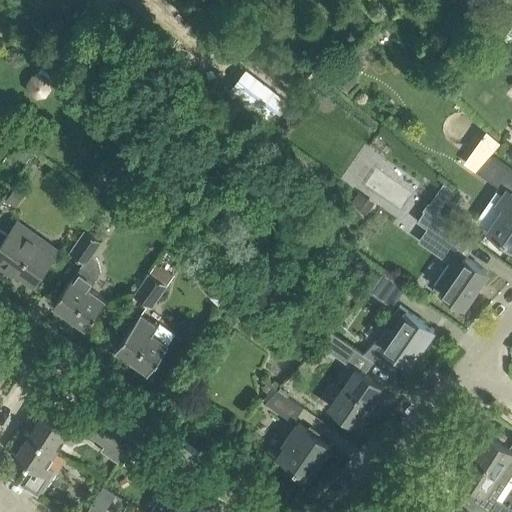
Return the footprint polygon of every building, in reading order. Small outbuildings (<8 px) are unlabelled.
[(511,26),(503,40),(511,45),(511,43),(511,26)] [(32,77),(27,84),(29,91),(35,96),(43,94),(47,88),(47,85),(53,76),(40,68),(34,77),(32,77)] [(466,166),(474,171),(490,154),(499,144),(486,132),(475,144),(481,149),(466,166)] [(511,169),(490,154),(474,171),(499,189),(505,181),(511,185),(511,169)] [(18,186),(7,201),(17,208),(28,193),(18,186)] [(489,230),(511,245),(511,192),(508,189),(499,202),(505,207),(489,230)] [(88,193),(80,206),(94,216),(103,204),(88,193)] [(426,228),(453,247),(464,232),(437,213),(426,228)] [(14,226),(0,245),(0,265),(4,268),(6,265),(33,284),(54,255),(27,236),(31,231),(18,222),(14,226)] [(86,228),(70,251),(85,261),(87,262),(92,255),(103,240),(86,228)] [(464,306),(488,271),(457,250),(434,285),(464,306)] [(74,276),(54,304),(86,327),(106,299),(90,287),(97,277),(99,274),(100,270),(99,262),(96,258),(92,255),(87,262),(85,261),(81,266),(74,276)] [(157,262),(135,294),(151,305),(173,273),(157,262)] [(385,272),(369,290),(392,307),(406,287),(385,272)] [(410,364),(435,329),(401,305),(391,319),(396,322),(389,330),(388,329),(364,353),(374,360),(386,368),(395,354),(410,364)] [(116,348),(149,371),(169,343),(153,332),(158,325),(141,314),(116,348)] [(365,373),(374,360),(364,353),(332,331),(323,344),(356,367),(329,405),(357,424),(384,386),(365,373)] [(309,476),(331,445),(295,420),(304,407),(278,389),(266,403),(291,420),(270,449),(295,467),(294,468),(297,470),(298,469),(309,476)] [(44,412),(29,434),(56,451),(64,439),(71,443),(82,427),(65,416),(61,423),(44,412)] [(122,439),(94,420),(86,430),(114,450),(122,439)] [(50,480),(49,478),(54,469),(47,464),(56,451),(29,434),(15,456),(30,465),(18,484),(40,497),(50,480)] [(511,450),(487,434),(474,455),(510,479),(511,475),(511,450)] [(477,488),(472,497),(490,509),(495,511),(508,511),(511,507),(498,498),(510,479),(474,455),(460,477),(477,488)] [(156,507),(152,511),(195,511),(188,507),(198,492),(160,465),(149,481),(159,488),(150,503),(156,507)] [(104,485),(92,504),(103,511),(104,511),(117,493),(104,485)] [(448,496),(436,511),(488,511),(490,509),(472,497),(465,507),(448,496)]
